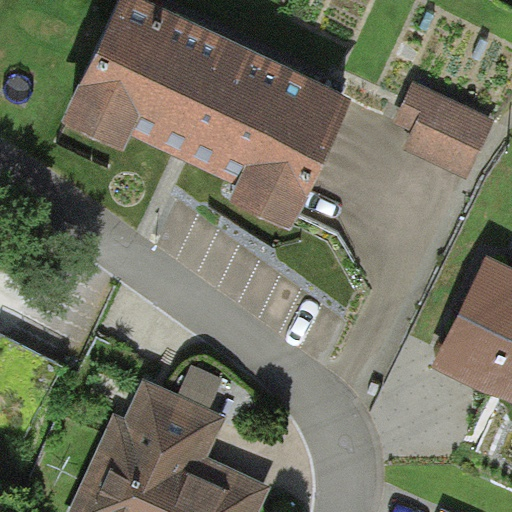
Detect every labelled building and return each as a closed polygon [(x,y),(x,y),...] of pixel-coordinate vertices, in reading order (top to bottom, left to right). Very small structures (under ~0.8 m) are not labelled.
[(351,71),(196,0),(107,0),(63,94),(124,122),(129,112),(189,139),(236,161),(231,173),(291,201),(351,71)] [(494,112),(416,74),(397,113),(415,122),(406,142),(465,171),(494,112)] [(511,251),(489,240),(432,353),(511,393),(511,251)] [(64,355),(1,321),(0,322),(0,424),(23,437),(64,355)] [(193,357),(179,386),(210,400),(224,371),(193,357)] [(179,386),(144,369),(125,409),(114,404),(63,511),(255,511),(272,476),(209,447),(227,408),(210,400),(179,386)]
